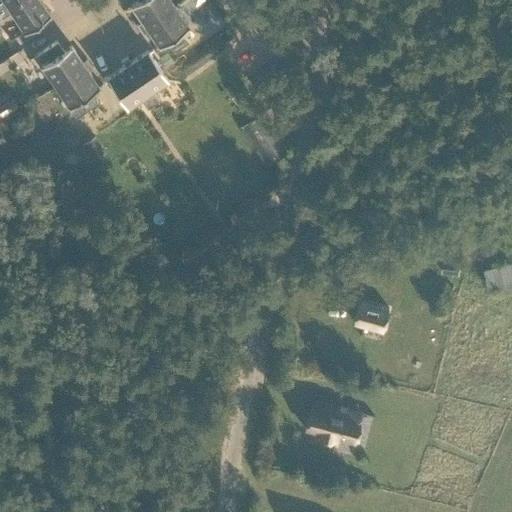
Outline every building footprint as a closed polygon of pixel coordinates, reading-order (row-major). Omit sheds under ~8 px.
[(49,14),(39,0),(14,0),(5,6),(1,9),(1,10),(0,11),(0,17),(0,18),(10,12),(23,32),(49,14)] [(1,9),(5,6),(14,0),(1,0),(2,0),(0,1),(0,8),(0,9),(1,9)] [(137,0),(130,5),(141,21),(136,25),(139,29),(174,5),(170,0),(137,0)] [(180,31),(188,26),(174,5),(139,29),(143,33),(147,30),(158,46),(166,41),(172,51),(187,41),(180,31)] [(63,50),(56,40),(34,55),(39,63),(46,58),(48,60),(40,65),(54,86),(89,63),(86,58),(81,61),(70,45),(63,50)] [(167,80),(147,50),(130,62),(127,57),(120,61),(123,66),(106,78),(126,108),(140,99),(146,109),(159,101),(152,90),(167,80)] [(173,62),(166,52),(159,57),(166,67),(173,62)] [(97,102),(90,92),(98,87),(87,71),(92,68),(89,63),(54,86),(68,107),(76,102),(77,104),(70,110),(75,117),(97,102)] [(13,100),(0,107),(0,118),(18,108),(13,100)] [(262,114),(246,124),(272,163),(288,152),(262,114)] [(82,143),(92,159),(104,151),(93,135),(82,143)] [(445,261),(443,274),(460,276),(461,262),(445,261)] [(489,288),(511,282),(511,265),(511,263),(484,270),(489,288)] [(383,330),(389,309),(361,301),(355,323),(383,330)] [(360,412),(313,399),(311,408),(310,408),(305,429),(317,432),(316,435),(335,440),(335,438),(353,442),(359,421),(358,421),(360,412)]
